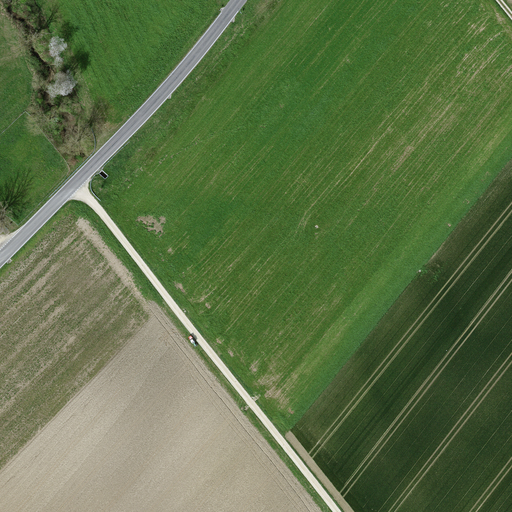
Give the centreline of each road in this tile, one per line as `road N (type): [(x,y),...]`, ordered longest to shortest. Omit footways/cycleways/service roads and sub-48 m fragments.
road 1 (track): [(77,174),(337,511)]
road 2 (tertiary): [(0,253),(241,0)]
